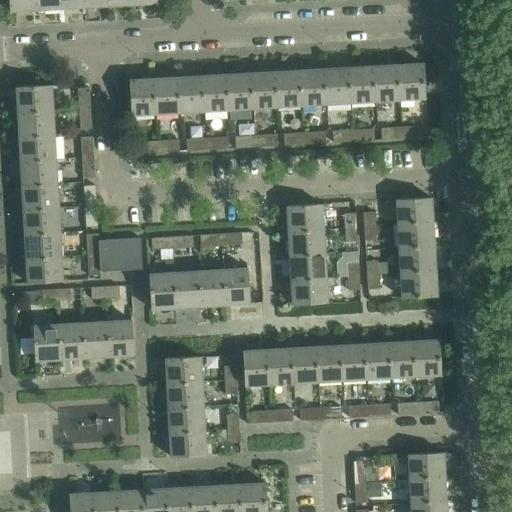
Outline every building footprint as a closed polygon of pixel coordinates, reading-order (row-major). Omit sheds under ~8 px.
[(35,11),(34,0),(9,0),(10,12),(35,11)] [(58,0),(34,0),(35,11),(59,9),(58,0)] [(83,0),(58,0),(59,9),(84,8),(83,0)] [(423,65),(398,66),(400,101),(425,99),(423,65)] [(398,66),(374,68),(375,102),(400,101),(398,66)] [(374,68),(349,69),(351,104),(375,102),(374,68)] [(349,69),(325,70),(327,105),(351,104),(349,69)] [(325,70),(300,72),(302,106),(327,105),(325,70)] [(300,72),(276,73),(278,108),(302,106),(300,72)] [(276,73),(252,75),(253,109),(278,108),(276,73)] [(252,75),(227,76),(229,111),(253,109),(252,75)] [(227,76),(203,77),(205,112),(229,111),(227,76)] [(203,77),(179,79),(180,113),(205,112),(203,77)] [(179,79),(154,80),(156,115),(180,113),(179,79)] [(156,115),(154,80),(129,82),(131,116),(156,115)] [(16,88),(18,113),(52,111),(51,86),(16,88)] [(78,90),(79,110),(90,109),(89,89),(78,90)] [(90,109),(79,110),(80,130),(91,129),(90,109)] [(52,111),(18,113),(19,137),(54,136),(52,111)] [(421,127),(401,128),(402,140),(422,139),(421,127)] [(402,140),(401,128),(381,129),(382,141),(402,140)] [(373,130),(353,131),(353,143),(373,141),(373,130)] [(353,143),(353,131),(333,132),(333,144),(353,143)] [(324,133),(304,134),(304,145),(324,144),(324,133)] [(304,145),(304,134),(284,135),(284,146),(304,145)] [(275,135),(255,136),(255,148),(275,147),(275,135)] [(54,136),(19,137),(21,162),(55,160),(54,136)] [(255,148),(255,136),(235,138),(235,149),(255,148)] [(80,138),(81,158),(93,158),(92,138),(80,138)] [(226,138),(206,139),(207,151),(227,150),(226,138)] [(207,151),(206,139),(186,140),(187,152),(207,151)] [(177,141),(157,142),(158,154),(178,152),(177,141)] [(158,154),(157,142),(137,143),(138,155),(158,154)] [(93,158),(81,158),(83,178),(94,178),(93,158)] [(55,160),(21,162),(22,186),(56,184),(55,160)] [(56,184),(22,186),(23,210),(58,209),(56,184)] [(83,187),(84,207),(96,206),(95,186),(83,187)] [(396,200),(397,226),(432,224),(431,198),(396,200)] [(286,207),(288,232),(323,230),(321,205),(286,207)] [(96,206),(84,207),(85,227),(97,226),(96,206)] [(58,209),(23,210),(25,235),(59,233),(58,209)] [(363,214),(364,228),(375,227),(375,213),(363,214)] [(343,215),(344,229),(356,228),(355,214),(343,215)] [(432,224),(397,226),(399,250),(433,248),(432,224)] [(375,227),(364,228),(365,241),(376,241),(375,227)] [(356,228),(344,229),(345,243),(357,242),(356,228)] [(323,230),(288,232),(289,256),(324,254),(323,230)] [(59,233),(25,235),(26,259),(61,257),(59,233)] [(240,234),(220,235),(221,246),(241,245),(240,234)] [(86,236),(87,256),(99,255),(98,241),(97,235),(86,236)] [(221,246),(220,235),(200,236),(201,248),(221,246)] [(191,237),(172,238),(172,250),(192,248),(191,237)] [(172,250),(172,238),(152,239),(152,251),(172,250)] [(98,241),(99,255),(100,272),(119,271),(119,272),(131,271),(130,270),(142,270),(140,239),(98,241)] [(433,248),(399,250),(400,274),(435,272),(433,248)] [(324,254),(289,256),(291,281),(325,279),(324,254)] [(99,255),(87,256),(88,276),(100,275),(100,272),(99,255)] [(61,257),(26,259),(27,284),(62,282),(61,257)] [(366,262),(367,276),(378,276),(377,262),(366,262)] [(346,263),(347,277),(359,277),(358,263),(346,263)] [(247,269),(222,271),(224,305),(250,304),(247,269)] [(222,271),(198,272),(200,307),(224,305),(222,271)] [(198,272),(174,274),(176,309),(200,307),(198,272)] [(435,272),(400,274),(402,299),(436,297),(435,272)] [(176,309),(174,274),(149,276),(151,310),(176,309)] [(378,276),(367,276),(367,290),(379,290),(378,276)] [(359,277),(347,277),(348,291),(360,291),(359,277)] [(325,279),(291,281),(292,306),(327,304),(325,279)] [(105,299),(105,287),(91,288),(92,300),(105,299)] [(119,287),(105,287),(105,299),(119,298),(119,287)] [(70,289),(56,290),(57,302),(71,301),(70,289)] [(57,302),(56,290),(42,291),(43,303),(57,302)] [(132,321),(107,323),(108,357),(133,356),(132,321)] [(107,323),(82,324),(84,359),(108,357),(107,323)] [(82,324),(58,325),(60,360),(84,359),(82,324)] [(60,360),(58,325),(33,327),(35,362),(60,360)] [(439,341),(414,342),(416,377),(441,376),(439,341)] [(414,342),(389,344),(391,378),(416,377),(414,342)] [(389,344),(365,345),(367,380),(391,378),(389,344)] [(365,345),(341,347),(343,381),(367,380),(365,345)] [(341,347),(316,348),(318,383),(343,381),(341,347)] [(316,348),(292,349),(294,384),(318,383),(316,348)] [(292,349),(267,351),(269,385),(294,384),(292,349)] [(269,385),(267,351),(242,352),(244,387),(269,385)] [(165,359),(167,384),(201,382),(200,357),(165,359)] [(223,367),(224,381),(236,381),(235,367),(223,367)] [(236,381),(224,381),(225,395),(237,395),(236,381)] [(201,382),(167,384),(168,408),(202,407),(201,382)] [(437,402),(417,403),(418,415),(438,414),(437,402)] [(418,415),(417,403),(397,405),(398,416),(418,415)] [(388,405),(368,406),(369,418),(389,417),(388,405)] [(369,418),(368,406),(348,407),(349,419),(369,418)] [(202,407),(168,408),(169,433),(204,431),(202,407)] [(340,408),(320,409),(320,420),(340,419),(340,408)] [(320,420),(320,409),(300,410),(300,422),(320,420)] [(291,410),(271,412),(271,423),(291,422),(291,410)] [(271,423),(271,412),(251,413),(251,424),(271,423)] [(226,416),(227,430),(238,429),(238,415),(226,416)] [(238,429),(227,430),(228,444),(239,443),(238,429)] [(204,431),(169,433),(171,458),(205,456),(204,431)] [(443,453),(408,455),(409,480),(444,478),(443,453)] [(353,463),(354,483),(366,483),(364,463),(353,463)] [(409,480),(411,505),(445,503),(444,478),(409,480)] [(366,483),(354,483),(355,503),(367,503),(366,483)] [(266,511),(265,484),(240,485),(241,511),(266,511)] [(241,511),(240,485),(215,487),(216,511),(241,511)] [(216,511),(215,487),(191,488),(192,511),(216,511)] [(192,511),(191,488),(167,489),(168,511),(192,511)] [(168,511),(167,489),(143,491),(143,511),(168,511)] [(143,511),(143,491),(118,492),(119,511),(143,511)] [(119,511),(118,492),(94,494),(94,511),(119,511)] [(94,511),(94,494),(69,495),(69,511),(94,511)] [(445,511),(445,503),(411,505),(411,511),(445,511)]
